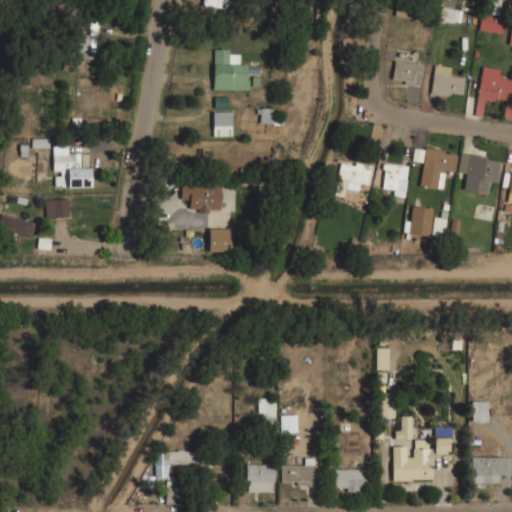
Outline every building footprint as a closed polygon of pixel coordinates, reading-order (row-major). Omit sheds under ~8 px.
[(440,0),(437,20),(453,22),(455,0),(440,0)] [(501,14),(500,0),(495,0),(486,0),(486,14),(501,14)] [(504,17),(480,13),(477,28),(501,32),(504,17)] [(96,59),(96,27),(72,27),(72,59),(96,59)] [(248,88),(248,75),(257,75),(257,64),(237,64),(237,48),(212,48),(212,88),(248,88)] [(423,66),(396,57),(390,77),(416,86),(423,66)] [(429,91),(460,97),(463,78),(452,76),(454,66),(433,63),(429,91)] [(511,80),(499,78),(501,68),(481,65),(476,96),(511,101),(511,80)] [(272,107),(259,106),(258,122),(272,122),(272,107)] [(211,134),(231,134),(231,108),(211,108),(211,134)] [(89,186),(89,165),(79,165),(79,152),(69,152),(69,143),(52,143),(52,186),(89,186)] [(418,184),(440,187),(442,169),(453,171),(456,150),(424,145),(418,184)] [(412,161),(422,161),(423,149),(413,148),(412,161)] [(497,158),(460,151),(457,172),(466,174),(463,187),(479,190),(481,178),(493,180),(497,158)] [(89,153),(80,153),(80,167),(89,167),(89,153)] [(338,181),(345,181),(345,188),(357,188),(357,183),(369,183),(368,161),(337,163),(338,181)] [(407,164),(385,162),(381,193),(404,195),(407,164)] [(179,198),(187,199),(187,210),(218,211),(218,185),(180,184),(179,198)] [(68,197),(44,197),(44,216),(68,216),(68,197)] [(429,205),(405,205),(405,234),(429,234),(429,205)] [(0,243),(14,247),(18,235),(27,237),(32,220),(0,212),(0,243)] [(433,234),(442,233),(440,218),(431,219),(433,234)] [(206,249),(227,249),(227,227),(206,227),(206,249)] [(375,369),(387,369),(387,347),(375,347),(375,369)] [(274,416),(274,397),(257,397),(257,416),(274,416)] [(486,399),(470,399),(470,420),(486,420),(486,399)] [(392,416),(392,401),(380,401),(380,416),(392,416)] [(296,431),(296,413),(279,413),(279,431),(296,431)] [(411,437),(411,413),(400,413),(400,427),(394,427),(394,437),(411,437)] [(451,451),(451,425),(433,425),(433,451),(451,451)] [(390,479),(431,479),(431,439),(412,439),(412,455),(390,455),(390,479)] [(153,449),(154,475),(168,475),(168,464),(205,463),(205,448),(153,449)] [(497,474),(505,474),(505,455),(470,455),(470,480),(497,480),(497,474)] [(274,491),(274,463),(245,463),(245,491),(274,491)] [(314,463),(280,463),(280,483),(314,483),(314,463)] [(365,467),(333,467),(333,490),(365,490),(365,467)] [(179,480),(166,479),(165,503),(178,504),(179,480)]
